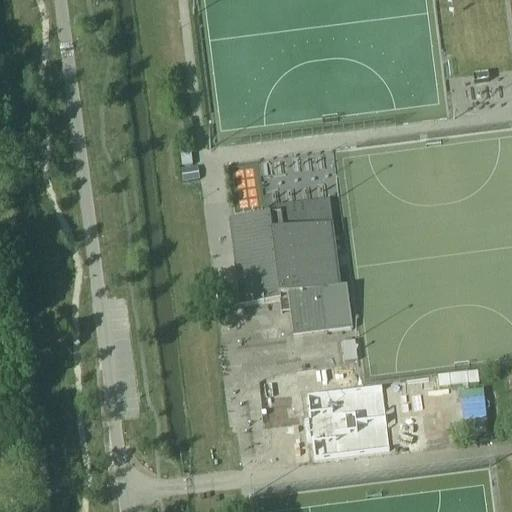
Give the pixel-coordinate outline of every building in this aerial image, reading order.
[(488,76),(473,78),(474,86),(489,83),(488,76)] [(197,170),(180,173),(182,185),(199,182),(197,170)] [(281,316),(281,312),(290,311),(293,335),(328,331),(328,335),(352,332),(347,291),(341,291),(334,231),(315,233),(315,230),(284,234),(281,215),(232,221),(242,308),(279,304),(280,316),(281,316)] [(329,375),(305,378),(308,398),(332,395),(329,375)] [(309,419),(305,420),(308,444),(312,443),(315,463),(390,454),(382,390),(307,399),(309,419)]
